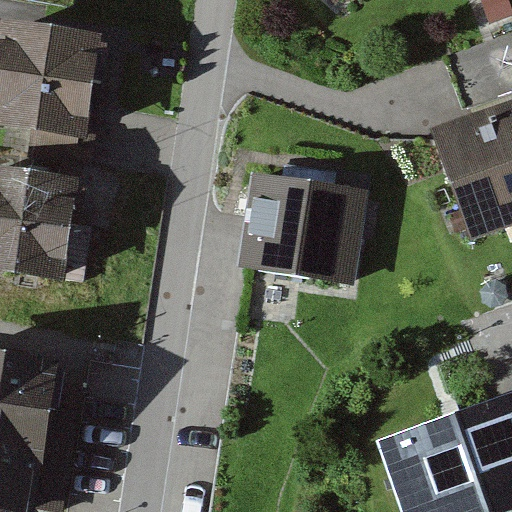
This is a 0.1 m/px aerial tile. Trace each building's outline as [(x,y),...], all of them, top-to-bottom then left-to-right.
[(327,0),(340,11),(349,0),(327,0)] [(126,52),(20,36),(4,146),(110,161),(126,52)] [(511,117),(444,143),(482,245),(511,233),(511,117)] [(115,195),(0,178),(0,296),(98,311),(115,195)] [(361,209),(263,194),(250,277),(348,292),(361,209)] [(58,511),(79,373),(0,361),(0,509),(18,511),(58,511)] [(511,511),(511,417),(398,457),(417,511),(511,511)]
